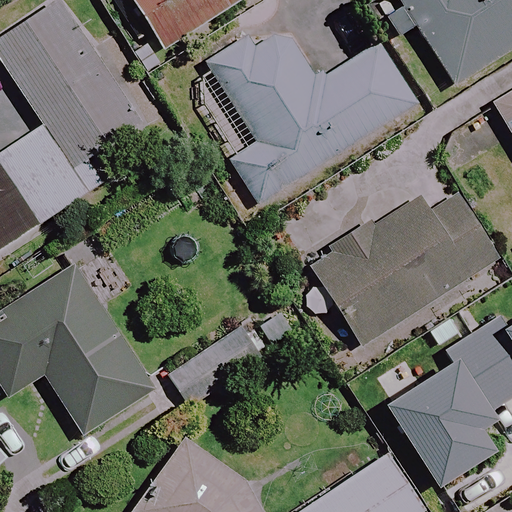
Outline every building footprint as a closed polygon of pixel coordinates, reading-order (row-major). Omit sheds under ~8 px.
[(243,0),(129,0),(163,52),(243,0)] [(511,48),(511,0),(399,0),(403,6),(387,16),(400,37),(416,26),(454,85),(511,48)] [(63,1),(0,41),(0,60),(43,129),(0,155),(0,251),(106,185),(90,159),(142,126),(63,1)] [(318,85),(282,27),(211,71),(258,146),(232,162),(259,204),(418,104),(381,45),(318,85)] [(511,98),(494,109),(511,138),(511,98)] [(498,260),(449,182),(352,243),(348,237),(307,263),(360,347),(498,260)] [(153,390),(74,267),(0,314),(0,387),(8,400),(44,377),(82,436),(153,390)] [(511,282),(477,304),(497,337),(511,328),(511,282)] [(247,370),(226,339),(169,377),(191,409),(247,370)] [(261,511),(248,487),(193,443),(137,511),(261,511)] [(299,511),(425,511),(385,454),(299,511)]
